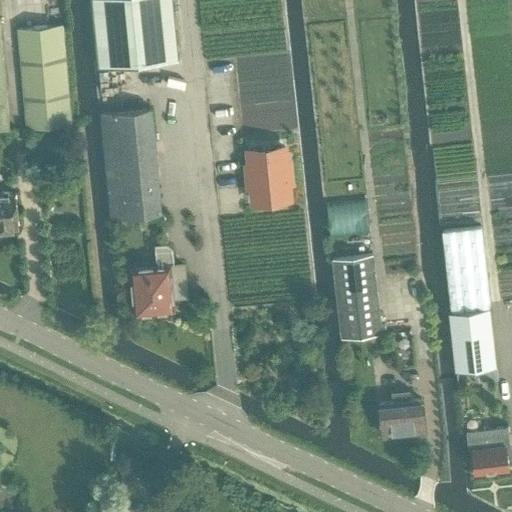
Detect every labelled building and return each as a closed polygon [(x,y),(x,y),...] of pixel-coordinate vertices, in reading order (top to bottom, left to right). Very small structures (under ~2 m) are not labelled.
[(91,0),(98,66),(180,57),(173,0),(91,0)] [(15,26),(25,126),(70,121),(60,21),(15,26)] [(0,129),(1,129),(8,128),(0,39),(0,129)] [(102,112),(104,129),(113,216),(162,211),(150,107),(102,112)] [(252,162),(247,162),(250,189),(255,188),(256,202),(287,199),(286,185),(291,185),(288,158),(283,159),(282,144),(251,148),(252,162)] [(0,228),(20,228),(18,191),(0,191),(0,228)] [(449,312),(455,369),(496,365),(480,226),(443,230),(452,312),(449,312)] [(175,263),(173,248),(167,242),(158,243),(160,265),(134,267),(138,309),(142,309),(145,313),(151,312),(156,308),(176,306),(174,293),(188,292),(185,262),(175,263)] [(334,256),(344,335),(383,331),(374,251),(334,256)] [(380,400),(384,434),(427,429),(424,396),(412,397),(411,387),(392,389),(394,399),(380,400)] [(474,445),(477,469),(508,466),(507,452),(509,452),(506,424),(466,429),(468,445),(474,445)]
